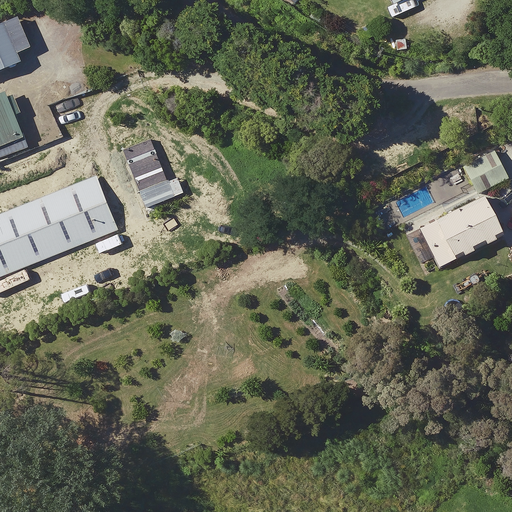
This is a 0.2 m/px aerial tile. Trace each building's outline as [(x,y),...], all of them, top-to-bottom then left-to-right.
[(391,0),(397,10),(419,0),(391,0)] [(32,53),(22,26),(0,34),(0,80),(25,70),(20,57),(32,53)] [(0,162),(30,151),(10,100),(0,104),(0,162)] [(177,201),(141,115),(113,126),(149,213),(177,201)] [(495,148),(462,162),(475,192),(508,178),(495,148)] [(0,281),(120,234),(98,179),(0,218),(0,281)] [(481,199),(454,215),(446,201),(417,217),(418,220),(409,225),(416,236),(419,235),(442,275),(504,240),(481,199)] [(121,235),(126,244),(151,231),(139,208),(119,219),(127,232),(121,235)]
